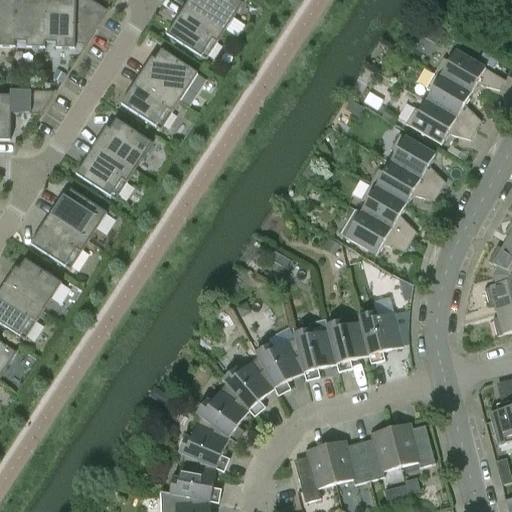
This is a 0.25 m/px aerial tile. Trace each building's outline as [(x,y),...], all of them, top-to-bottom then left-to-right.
[(14,0),(0,0),(0,48),(15,49),(15,45),(14,45),(14,0)] [(44,0),(34,0),(14,0),(14,45),(15,45),(27,45),(26,50),(45,50),(45,46),(44,45),(44,0)] [(44,45),(45,46),(56,46),(56,50),(74,51),(74,47),(85,47),(84,48),(85,49),(110,10),(109,10),(107,12),(95,4),(93,4),(91,3),(90,2),(88,2),(84,1),(57,1),(56,0),(43,0),(44,0),(44,45)] [(190,0),(185,9),(224,34),(243,6),(233,0),(190,0)] [(224,34),(185,9),(167,37),(206,62),(224,34)] [(436,45),(441,36),(444,32),(435,27),(428,40),(436,45)] [(140,79),(179,104),(197,76),(161,52),(151,68),(148,66),(140,79)] [(444,60),(435,75),(470,96),(476,86),(499,93),(505,83),(455,53),(449,64),(444,60)] [(59,72),(54,80),(62,85),(66,77),(59,72)] [(470,96),(435,75),(426,90),(431,94),(425,103),(476,133),(481,124),(464,107),(470,96)] [(161,132),(179,104),(140,79),(122,107),(161,132)] [(0,142),(10,143),(10,116),(40,117),(39,118),(40,118),(56,93),(55,93),(55,94),(0,92),(0,142)] [(350,101),(345,110),(358,118),(364,109),(350,101)] [(476,133),(425,103),(420,113),(414,110),(405,126),(441,147),(447,136),(470,142),(476,133)] [(387,110),(382,118),(391,124),(396,116),(387,110)] [(95,148),(134,174),(152,145),(116,122),(106,138),(103,136),(95,148)] [(395,155),(390,165),(440,194),(445,185),(428,168),(435,157),(399,136),(390,152),(395,155)] [(134,174),(95,148),(76,177),(116,202),(134,174)] [(434,204),(440,194),(390,165),(384,175),(379,172),(370,187),(405,207),(411,197),(434,204)] [(400,218),(405,207),(370,187),(361,202),(366,205),(361,215),(411,244),(416,235),(400,218)] [(49,219),(88,244),(107,216),(70,192),(60,208),(57,206),(49,219)] [(405,253),(411,244),(361,215),(355,224),(350,221),(341,237),(376,258),(382,247),(405,253)] [(88,244),(49,219),(31,247),(70,272),(88,244)] [(328,240),(322,250),(333,256),(339,246),(328,240)] [(511,249),(506,246),(502,251),(497,248),(488,264),(498,270),(493,279),(511,281),(511,249)] [(280,257),(274,253),(269,262),(275,265),(280,257)] [(4,288),(43,314),(61,285),(25,262),(15,278),(12,276),(4,288)] [(511,281),(493,279),(496,288),(484,291),(489,309),(495,307),(496,313),(511,309),(511,281)] [(413,287),(398,280),(404,303),(411,301),(413,287)] [(43,314),(4,288),(0,294),(0,325),(25,342),(43,314)] [(242,318),(251,314),(246,304),(237,308),(242,318)] [(511,309),(496,313),(498,320),(492,321),(497,339),(511,334),(511,309)] [(359,318),(360,324),(361,324),(370,358),(369,358),(371,366),(384,363),(382,355),(403,349),(394,315),(377,320),(375,314),(359,318)] [(350,363),(369,358),(370,358),(361,324),(360,324),(344,328),(343,322),(326,327),(328,333),(328,332),(337,367),(339,375),(352,371),(350,363)] [(305,375),(304,375),(306,383),(319,380),(317,372),(337,367),(328,332),(328,333),(312,337),(310,331),(294,335),(295,340),(305,375)] [(286,385),(304,375),(305,375),(295,340),(273,352),(270,347),(255,354),(258,359),(274,391),(278,398),(290,392),(286,385)] [(0,380),(16,355),(0,345),(0,380)] [(222,382),(225,386),(226,385),(249,413),(254,419),(265,410),(259,404),(274,391),(258,359),(239,375),(235,371),(222,382)] [(237,429),(249,413),(226,385),(225,386),(211,405),(206,402),(196,416),(200,419),(200,418),(230,440),(229,440),(236,445),(244,434),(237,429)] [(167,398),(156,390),(154,389),(148,397),(151,398),(161,406),(167,398)] [(498,449),(511,445),(511,406),(511,404),(501,406),(501,412),(501,413),(489,416),(498,449)] [(216,470),(216,471),(224,474),(229,462),(221,458),(229,440),(230,440),(200,418),(200,419),(190,441),(185,439),(178,455),(183,457),(183,456),(216,470)] [(410,426),(390,431),(400,469),(418,464),(419,470),(435,466),(425,428),(411,432),(410,426)] [(372,442),(359,445),(369,483),(384,479),(383,474),(400,469),(390,431),(371,436),(372,442)] [(354,487),(369,483),(359,445),(347,449),(345,443),(325,448),(335,486),(353,482),(354,487)] [(318,491),(335,486),(325,448),(306,453),(308,464),(295,467),(305,505),(321,501),(318,491)] [(213,491),(216,471),(216,470),(183,456),(183,457),(178,481),(173,480),(170,496),(210,503),(210,504),(218,506),(221,492),(213,491)] [(503,487),(511,485),(511,482),(506,461),(496,463),(503,487)] [(416,481),(406,483),(410,496),(420,493),(416,481)] [(210,503),(170,496),(161,495),(161,511),(210,511),(210,504),(210,503)]
